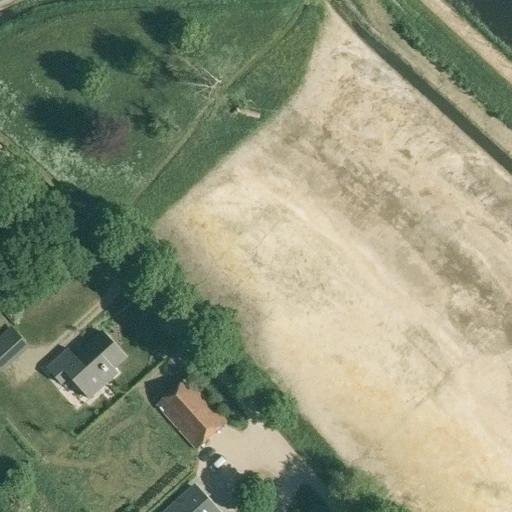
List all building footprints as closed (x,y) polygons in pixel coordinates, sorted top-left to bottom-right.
[(87,399),(116,373),(110,367),(124,355),(103,332),(90,344),(96,351),(80,364),(66,348),(44,367),(59,383),(67,376),(87,399)] [(0,364),(3,368),(10,361),(0,349),(0,364)] [(161,411),(196,450),(227,422),(187,377),(156,404),(161,411)] [(126,511),(137,502),(73,432),(31,470),(70,511),(126,511)] [(166,511),(216,511),(193,488),(166,511)]
